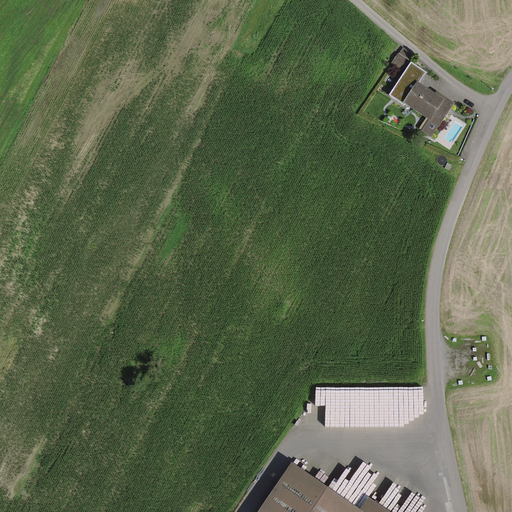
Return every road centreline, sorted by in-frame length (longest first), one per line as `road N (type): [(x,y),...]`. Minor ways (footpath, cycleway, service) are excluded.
road 1 (unclassified): [(460,511),(435,377),(435,275),(467,173),(511,81)]
road 2 (track): [(495,111),(356,0)]
